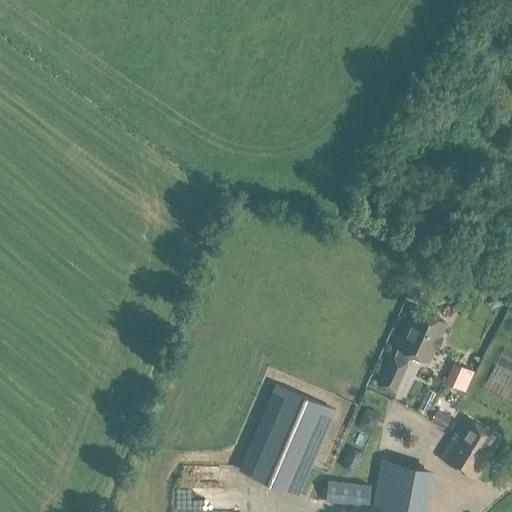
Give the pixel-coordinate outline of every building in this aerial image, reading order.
[(434,350),(441,336),(447,324),(416,310),(398,347),(429,361),(434,350)] [(409,364),(393,357),(381,386),(397,393),(409,364)] [(454,362),(445,382),(465,391),(475,372),(454,362)] [(239,471),(299,497),(337,411),(277,384),(239,471)] [(382,413),(367,407),(358,428),(373,435),(382,413)] [(452,419),(441,412),(432,426),(443,433),(452,419)] [(443,457),(477,478),(501,440),(467,419),(443,457)] [(349,447),(341,466),(355,472),(364,453),(349,447)] [(376,495),(391,498),(389,508),(409,511),(420,511),(429,467),(384,458),(376,495)] [(192,475),(222,475),(222,466),(192,465),(192,475)] [(324,503),(369,507),(371,487),(326,482),(324,503)] [(175,503),(242,506),(243,486),(218,486),(218,489),(176,488),(175,503)]
